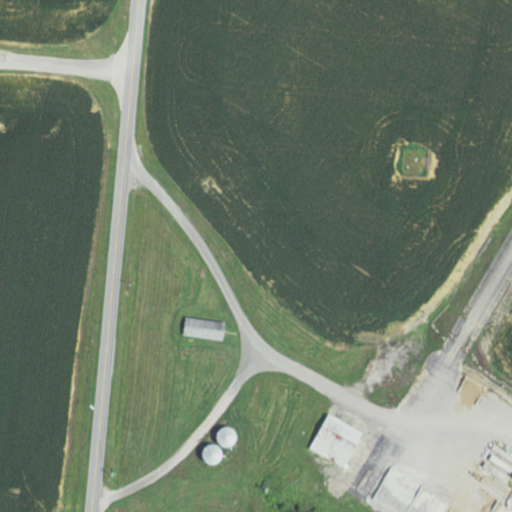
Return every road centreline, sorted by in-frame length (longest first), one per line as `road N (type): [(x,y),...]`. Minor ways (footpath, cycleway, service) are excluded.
road 1 (secondary): [(92,511),(138,0)]
road 2 (residential): [(98,450),(176,429),(218,370),(213,273),(186,230),(120,207)]
